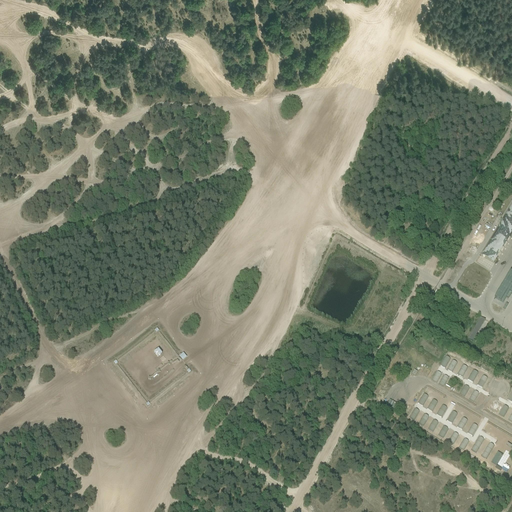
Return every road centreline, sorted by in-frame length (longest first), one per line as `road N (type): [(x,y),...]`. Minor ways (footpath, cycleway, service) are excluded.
road 1 (track): [(326,96),(184,297),(0,421)]
road 2 (track): [(289,511),(511,130)]
road 3 (track): [(289,146),(209,57),(170,43),(94,36),(10,0)]
road 4 (track): [(184,297),(138,309),(0,373)]
road 5 (track): [(511,103),(343,0)]
road 6 (track): [(326,96),(315,87),(288,94),(273,87),(256,0)]
road 7 (track): [(405,0),(326,96)]
